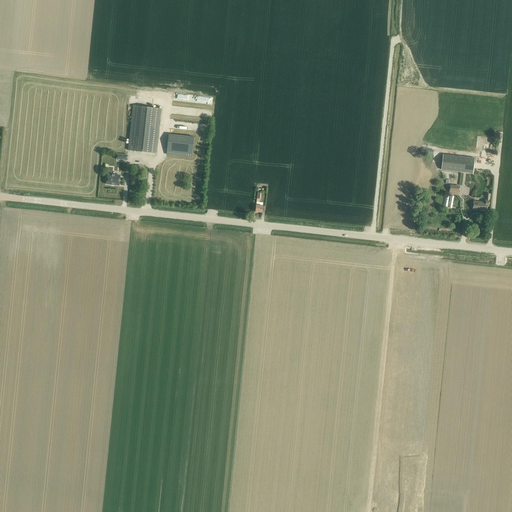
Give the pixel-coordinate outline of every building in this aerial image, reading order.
[(128,150),(156,153),(161,108),(133,105),(128,150)] [(198,129),(211,130),(212,123),(193,122),(193,126),(199,127),(198,129)] [(168,134),(166,154),(191,157),(193,137),(168,134)] [(443,154),(441,169),(473,173),(475,158),(443,154)] [(119,185),(120,175),(107,174),(106,177),(105,177),(105,180),(106,181),(106,184),(119,185)] [(258,192),(255,212),(262,212),(262,211),(265,211),(265,207),(262,206),(263,203),(259,202),(260,199),(261,192),(258,192)] [(490,194),(486,193),(486,199),(485,202),(474,201),(473,209),(485,210),(485,206),(489,206),(490,200),(490,195),(490,194)]
